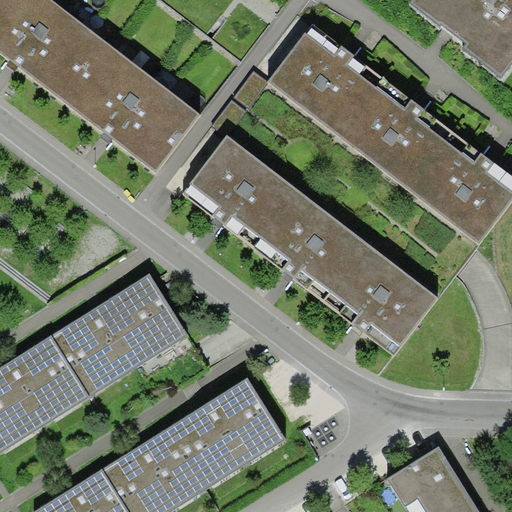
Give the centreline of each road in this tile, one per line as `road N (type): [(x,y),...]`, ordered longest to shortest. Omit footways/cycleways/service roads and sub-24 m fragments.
road 1 (residential): [(389,409),(0,122)]
road 2 (residential): [(389,409),(351,452),(258,511)]
road 3 (residential): [(511,415),(389,409)]
